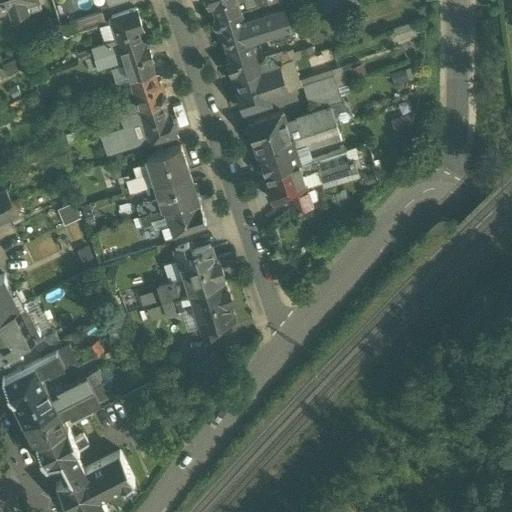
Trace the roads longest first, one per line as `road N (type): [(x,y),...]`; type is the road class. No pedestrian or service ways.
road 1 (residential): [(172,0),(284,345)]
road 2 (tertiary): [(284,345),(404,212),(432,195)]
road 3 (tertiary): [(155,511),(284,345)]
road 4 (residential): [(455,0),(457,155),(432,195)]
